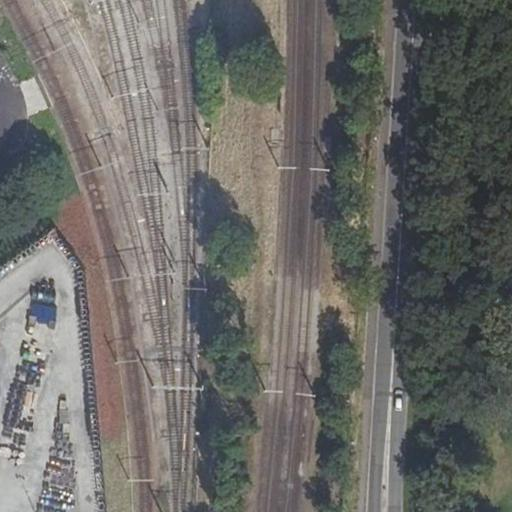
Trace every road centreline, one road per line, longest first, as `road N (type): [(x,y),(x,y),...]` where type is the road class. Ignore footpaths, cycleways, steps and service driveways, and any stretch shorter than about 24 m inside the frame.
road 1 (tertiary): [(416,0),(397,295)]
road 2 (tertiary): [(397,295),(375,511)]
road 3 (tertiary): [(395,511),(397,295)]
